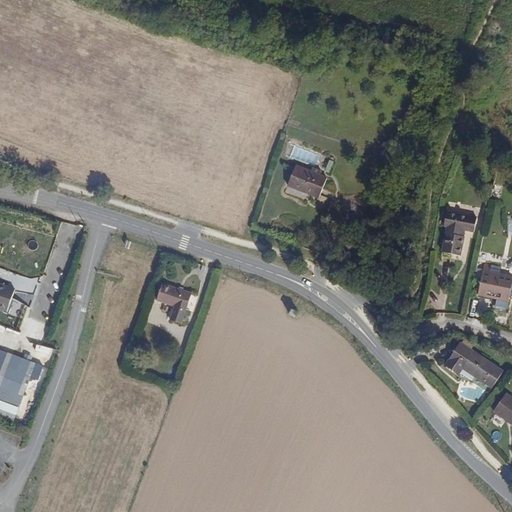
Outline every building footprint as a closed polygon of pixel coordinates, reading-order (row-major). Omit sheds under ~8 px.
[(317,200),(325,179),(293,166),(285,187),(317,200)] [(465,259),(468,242),(478,243),(481,230),(448,224),(445,240),(448,240),(445,256),(465,259)] [(507,308),(511,279),(511,275),(487,271),(486,273),(481,272),(477,295),(496,298),(495,305),(507,308)] [(178,322),(187,291),(158,282),(154,299),(171,305),(166,318),(178,322)] [(0,311),(3,312),(11,288),(0,284),(0,311)] [(509,368),(465,341),(454,357),(455,359),(451,365),(461,373),(464,374),(469,367),(497,385),(509,368)] [(0,350),(0,401),(13,406),(26,375),(31,362),(0,350)] [(35,378),(40,365),(31,362),(26,375),(35,378)] [(511,390),(500,408),(511,416),(511,390)]
